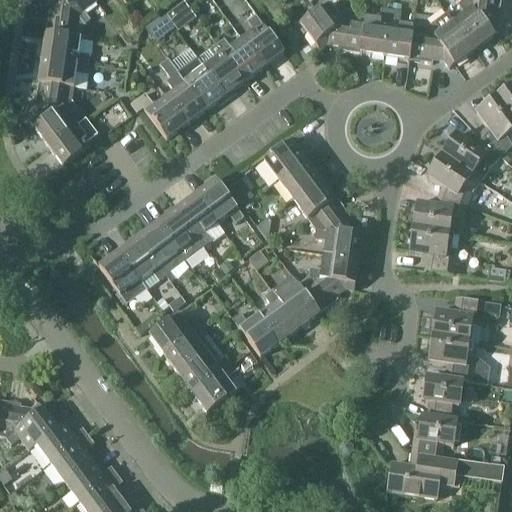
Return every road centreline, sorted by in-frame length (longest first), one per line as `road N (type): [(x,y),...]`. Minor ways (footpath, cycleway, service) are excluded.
road 1 (residential): [(146,194),(295,88),(341,110)]
road 2 (residential): [(194,504),(169,485),(59,338)]
road 3 (residential): [(382,289),(391,201),(384,165)]
road 4 (residential): [(403,359),(365,352),(346,334),(382,289)]
road 5 (residential): [(411,123),(511,57)]
